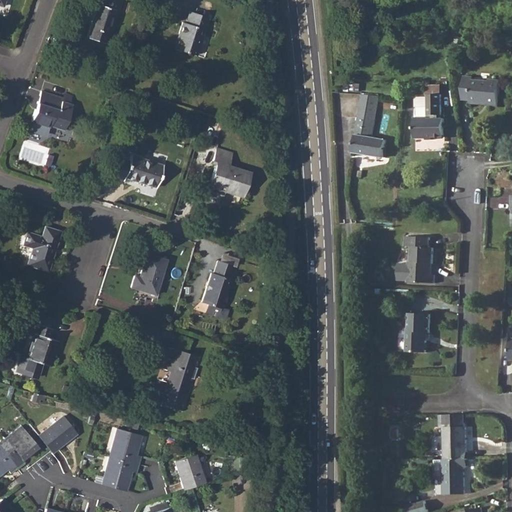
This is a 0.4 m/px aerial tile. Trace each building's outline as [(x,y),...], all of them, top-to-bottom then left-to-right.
[(97,4),(86,37),(101,42),(111,9),(115,10),(117,0),(102,0),(101,5),(97,4)] [(181,21),(173,48),(194,55),(202,28),(204,28),(207,17),(189,10),(186,22),(181,21)] [(462,74),(461,98),(469,98),(469,101),(480,102),(482,100),(486,100),(486,102),(497,103),(498,77),(487,76),(487,78),(470,77),(470,74),(462,74)] [(414,117),(414,137),(427,137),(427,136),(444,136),(444,118),(439,118),(439,114),(441,114),(441,90),(427,90),(427,114),(433,114),(433,117),(427,117),(426,116),(414,117)] [(61,98),(60,97),(40,91),(31,120),(48,125),(49,124),(63,129),(71,105),(68,103),(60,101),(61,98)] [(362,93),(353,151),(383,157),(386,139),(371,137),(378,95),(362,93)] [(433,148),(433,139),(416,139),(417,149),(433,148)] [(216,162),(209,183),(211,184),(209,190),(221,195),(223,188),(241,193),(248,172),(227,164),(230,152),(217,148),(213,161),(216,162)] [(115,156),(109,174),(122,179),(123,176),(156,186),(162,165),(130,154),(128,161),(115,156)] [(26,232),(22,244),(32,247),(27,264),(46,270),(58,231),(44,226),(40,237),(26,232)] [(410,243),(410,245),(408,282),(437,283),(437,274),(429,273),(429,262),(435,263),(436,246),(433,246),(433,235),(410,234),(410,243)] [(133,275),(130,285),(154,293),(165,259),(146,253),(140,272),(141,274),(140,277),(133,275)] [(230,265),(220,261),(217,261),(213,274),(211,274),(203,300),(210,302),(207,311),(222,316),(226,314),(227,311),(225,308),(219,306),(229,279),(226,278),(230,265)] [(408,327),(407,351),(427,352),(428,331),(431,332),(432,313),(410,312),(410,327),(408,327)] [(33,333),(26,358),(48,364),(55,340),(47,337),(49,327),(32,322),(29,331),(33,333)] [(169,371),(163,393),(186,400),(188,394),(184,392),(189,377),(192,378),(195,367),(197,367),(200,357),(181,351),(178,361),(171,359),(167,371),(169,371)] [(466,414),(440,415),(440,427),(445,427),(445,459),(466,459),(468,459),(468,451),(465,451),(466,414)] [(62,416),(37,435),(50,451),(75,432),(62,416)] [(21,426),(0,441),(0,446),(16,466),(23,461),(19,457),(35,444),(21,426)] [(116,428),(109,456),(138,463),(140,455),(135,454),(140,434),(116,428)] [(143,454),(148,436),(143,434),(137,452),(143,454)] [(16,466),(0,446),(0,472),(6,468),(10,472),(16,466)] [(174,460),(183,489),(189,487),(204,482),(193,454),(174,460)] [(109,456),(101,484),(125,490),(130,470),(136,471),(138,463),(109,456)] [(443,460),(443,494),(465,493),(465,468),(468,467),(468,459),(466,459),(445,459),(443,460)] [(11,511),(1,498),(0,498),(0,511),(11,511)] [(408,505),(409,511),(429,511),(431,511),(427,500),(408,505)]
